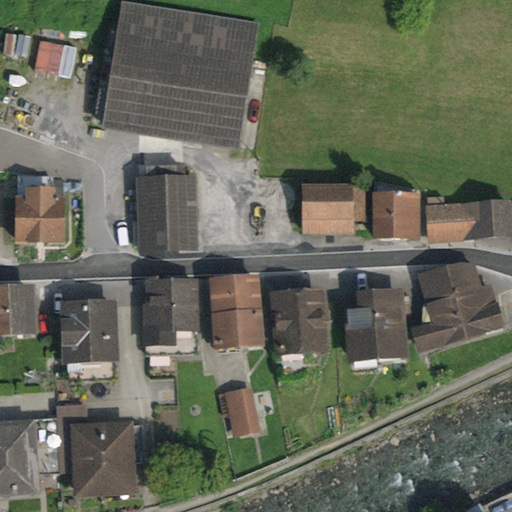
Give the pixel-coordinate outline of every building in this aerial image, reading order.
[(247,33),(130,13),(112,117),(229,137),(247,33)] [(201,183),(148,182),(146,255),(199,256),(201,183)] [(305,190),(305,234),(350,234),(350,221),(361,221),(361,189),(305,190)] [(412,198),(378,199),(379,239),(413,238),(412,198)] [(442,198),(426,199),(429,241),(509,237),(507,206),(443,210),(442,198)] [(65,201),(16,201),(15,243),(64,244),(65,201)] [(447,271),(467,339),(502,329),(496,307),(485,310),(472,266),(462,267),(447,271)] [(438,347),(467,339),(447,271),(420,278),(428,306),(426,307),(430,318),(424,320),(426,328),(415,331),(420,350),(438,345),(438,347)] [(254,283),(216,286),(221,348),(258,346),(254,283)] [(191,286),(148,286),(149,349),(192,349),(191,286)] [(27,291),(0,292),(0,336),(29,335),(27,291)] [(363,312),(349,313),(352,360),(403,356),(398,296),(362,298),(363,312)] [(319,297),(276,300),(280,353),(323,349),(319,297)] [(107,310),(66,312),(69,368),(110,366),(107,310)] [(261,392),(232,397),(239,440),(268,435),(261,392)] [(30,424),(0,425),(0,490),(34,488),(30,424)] [(126,426),(76,429),(80,491),(130,488),(126,426)]
